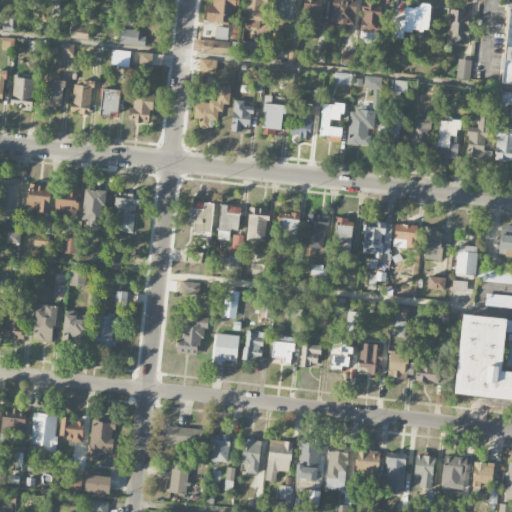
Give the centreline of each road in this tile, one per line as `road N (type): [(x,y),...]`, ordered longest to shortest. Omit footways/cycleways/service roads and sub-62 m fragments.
road 1 (tertiary): [(511,202),(0,144)]
road 2 (residential): [(0,373),(511,430)]
road 3 (residential): [(134,511),(188,0)]
